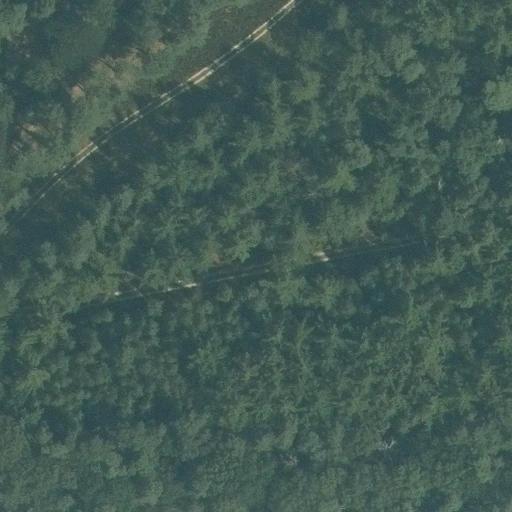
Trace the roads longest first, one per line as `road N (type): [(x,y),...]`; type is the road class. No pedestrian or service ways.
road 1 (track): [(0,312),(511,215)]
road 2 (track): [(292,0),(0,234)]
